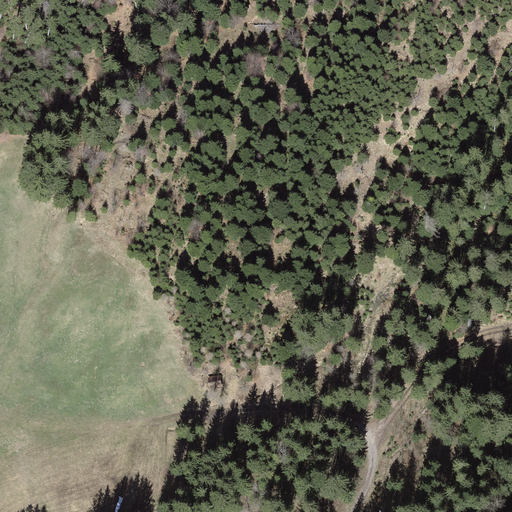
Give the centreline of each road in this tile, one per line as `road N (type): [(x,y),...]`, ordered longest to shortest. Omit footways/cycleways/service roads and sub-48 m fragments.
road 1 (track): [(357,511),(376,446),(369,429),(268,408),(158,421)]
road 2 (track): [(376,446),(441,345),(511,326)]
